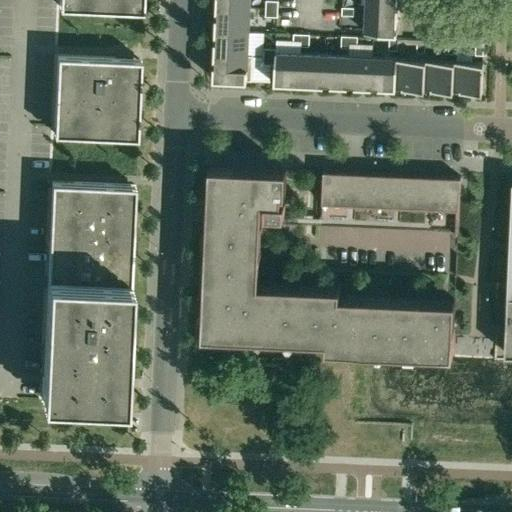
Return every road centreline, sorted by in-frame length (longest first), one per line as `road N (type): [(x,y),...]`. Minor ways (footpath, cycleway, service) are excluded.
road 1 (residential): [(155,498),(173,113)]
road 2 (residential): [(173,113),(511,129)]
road 3 (primary): [(364,507),(155,498)]
road 4 (primary): [(155,498),(0,491)]
